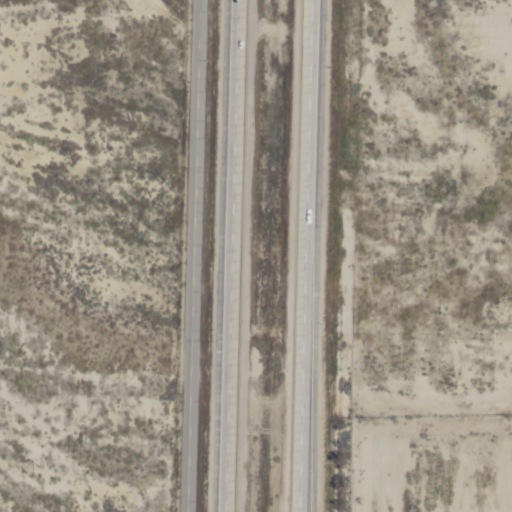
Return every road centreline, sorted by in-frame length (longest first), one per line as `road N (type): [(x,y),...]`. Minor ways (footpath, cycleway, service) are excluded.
road 1 (motorway): [(299,511),(312,0)]
road 2 (residential): [(199,0),(187,511)]
road 3 (motorway): [(238,0),(226,511)]
